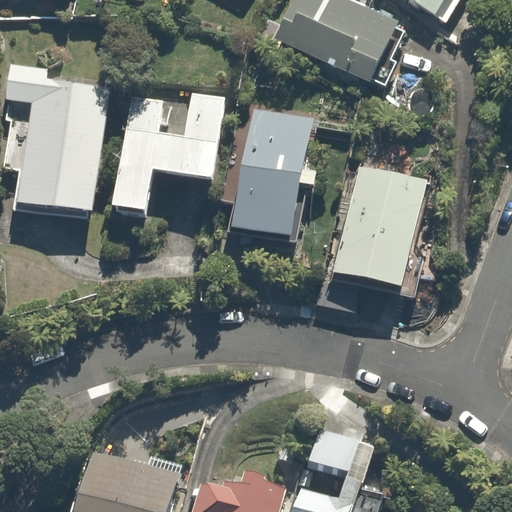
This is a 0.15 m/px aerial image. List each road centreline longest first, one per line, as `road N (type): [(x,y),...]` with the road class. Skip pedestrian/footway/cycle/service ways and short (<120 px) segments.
road 1 (residential): [(460,393),(337,350),(232,338),(96,358),(0,397)]
road 2 (residential): [(511,255),(460,393)]
